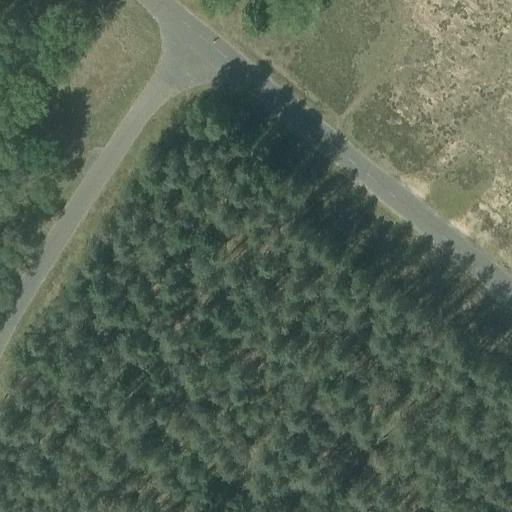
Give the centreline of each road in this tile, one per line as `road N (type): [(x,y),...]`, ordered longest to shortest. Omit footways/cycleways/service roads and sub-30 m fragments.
road 1 (track): [(198,34),(511,295)]
road 2 (track): [(198,34),(10,302),(0,331)]
